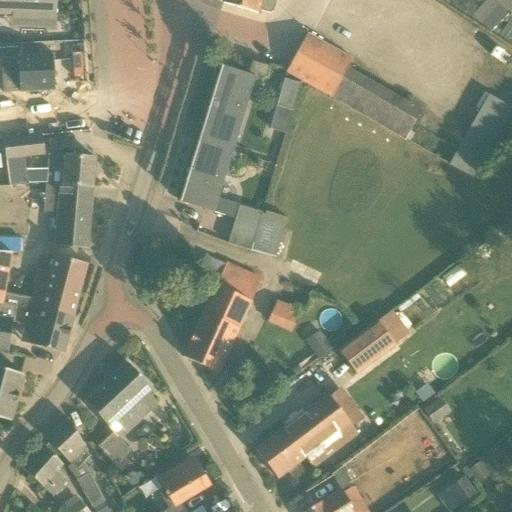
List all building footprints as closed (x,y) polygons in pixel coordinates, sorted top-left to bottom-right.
[(0,0),(0,13),(55,16),(55,0),(0,0)] [(224,0),(223,4),(258,14),(259,13),(258,13),(259,11),(270,14),(273,12),(276,0),(278,0),(282,1),(282,0),(224,0)] [(348,68),(353,61),(352,60),(353,58),(352,58),(351,60),(345,56),(346,54),(345,54),(344,56),(338,52),(339,50),(338,50),(337,52),(331,48),(332,46),(331,46),(329,48),(323,44),(324,42),(323,42),(322,43),(316,40),(317,38),(316,38),(315,40),(309,36),(310,34),(309,34),(308,36),(307,35),(286,73),(331,98),(348,68)] [(37,59),(37,57),(0,58),(0,92),(38,91),(38,88),(54,88),(53,59),(37,59)] [(266,77),(269,67),(252,62),(249,72),(266,77)] [(234,145),(255,77),(221,66),(200,134),(234,145)] [(422,108),(348,68),(331,98),(404,140),(422,108)] [(276,106),(292,111),(300,85),(284,79),(276,106)] [(497,137),(511,110),(511,108),(489,95),(473,124),(497,137)] [(276,106),(269,129),(286,134),(292,111),(276,106)] [(473,179),(497,137),(473,124),(449,165),(473,179)] [(213,213),(234,145),(200,134),(179,202),(213,213)] [(41,136),(4,140),(6,159),(6,160),(20,158),(43,155),(41,136)] [(93,188),(96,159),(49,155),(46,184),(93,188)] [(88,248),(93,188),(46,184),(44,213),(58,214),(55,245),(88,248)] [(228,245),(251,251),(262,213),(239,206),(228,245)] [(262,213),(251,251),(275,258),(286,220),(265,214),(262,213)] [(0,237),(0,252),(13,253),(21,253),(22,239),(0,237)] [(73,316),(87,264),(54,255),(50,273),(38,270),(34,285),(36,286),(33,299),(5,294),(12,255),(12,254),(0,253),(0,306),(15,309),(16,306),(22,308),(22,304),(73,316)] [(218,374),(260,280),(226,264),(183,358),(218,374)] [(277,301),(271,315),(295,325),(301,312),(277,301)] [(73,316),(22,304),(22,308),(16,306),(15,309),(0,306),(0,350),(8,352),(13,322),(36,328),(31,345),(60,353),(64,354),(74,316),(73,316)] [(391,313),(340,352),(357,373),(408,334),(391,313)] [(323,336),(308,347),(318,360),(333,350),(323,336)] [(116,466),(131,452),(120,440),(158,404),(148,393),(151,389),(127,363),(85,402),(107,427),(92,441),(116,466)] [(21,375),(0,369),(0,419),(9,421),(9,422),(11,423),(11,422),(12,422),(12,420),(16,403),(17,403),(19,394),(23,378),(24,378),(24,375),(21,374),(21,375)] [(426,380),(413,390),(422,400),(434,390),(426,380)] [(328,445),(352,427),(330,397),(328,396),(256,451),(278,479),(305,459),(313,469),(334,453),(328,445)] [(440,397),(423,409),(434,425),(452,412),(440,397)] [(46,439),(76,469),(82,463),(89,457),(83,449),(85,447),(68,419),(46,439)] [(53,497),(69,480),(59,471),(63,466),(45,446),(23,470),(53,497)] [(180,504),(192,496),(209,486),(193,459),(159,480),(165,490),(159,494),(169,510),(175,506),(180,504)] [(480,462),(468,471),(478,484),(490,475),(480,462)] [(343,469),(333,475),(341,489),(352,482),(343,469)] [(77,481),(92,508),(104,502),(88,474),(77,481)] [(447,488),(460,506),(475,494),(463,477),(447,488)] [(351,511),(339,492),(334,495),(305,511),(351,511)] [(73,511),(89,511),(80,501),(71,508),(73,511)] [(109,511),(104,502),(92,508),(93,511),(109,511)]
